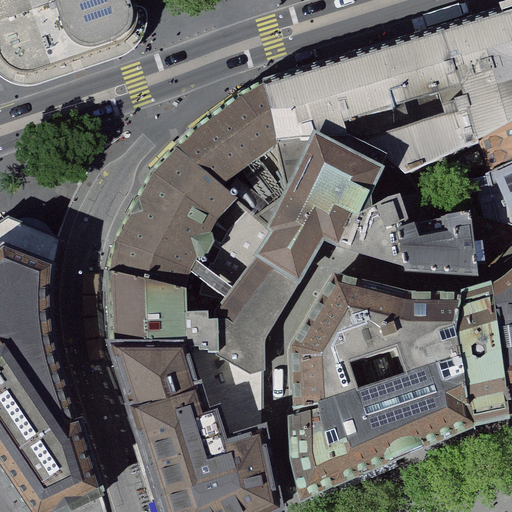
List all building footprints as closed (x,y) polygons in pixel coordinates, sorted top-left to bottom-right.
[(138,0),(0,0),(0,72),(4,76),(14,80),(22,82),(32,82),(109,58),(128,52),(138,45),(147,31),(150,12),(147,5),(140,4),(138,0)] [(511,10),(443,31),(460,89),(463,98),(443,104),(446,114),(360,140),(388,154),(406,174),(479,140),(511,123),(511,10)] [(394,109),(460,89),(443,31),(377,51),(394,109)] [(277,140),(316,135),(348,134),(344,123),(394,109),(377,51),(269,89),(277,140)] [(224,195),(277,140),(269,89),(246,100),(225,112),(193,140),(179,152),(224,195)] [(511,123),(479,140),(491,171),(511,160),(511,123)] [(382,164),(388,154),(360,140),(348,134),(316,135),(267,228),(271,231),(254,254),(257,257),(298,283),(324,241),(336,246),(352,213),(359,216),(373,207),(371,195),(386,166),(382,164)] [(233,203),(224,195),(179,152),(170,162),(147,188),(125,223),(116,248),(108,271),(185,292),(191,269),(214,223),(233,203)] [(511,160),(491,171),(486,174),(499,221),(511,226),(511,160)] [(373,207),(359,216),(352,213),(336,246),(404,266),(397,228),(410,223),(400,193),(373,207)] [(511,243),(511,226),(499,221),(470,210),(442,216),(444,227),(419,234),(414,222),(410,223),(397,228),(404,266),(405,271),(479,277),(478,271),(495,265),(511,243)] [(108,511),(86,452),(63,385),(51,327),(49,299),(51,270),(52,257),(58,241),(33,235),(6,226),(0,229),(0,466),(32,511),(108,511)] [(298,283),(257,257),(217,312),(217,325),(211,325),(208,312),(185,313),(188,341),(193,340),(193,346),(199,346),(199,350),(208,350),(208,353),(217,353),(216,356),(236,369),(251,375),(267,371),(266,339),(298,283)] [(110,340),(188,341),(185,313),(185,292),(108,271),(110,340)] [(362,492),(488,437),(471,372),(464,337),(469,303),(416,303),(337,284),(291,359),(296,421),(326,419),(328,424),(336,467),(350,460),(362,492)] [(510,340),(511,339),(511,286),(499,295),(510,340)] [(511,357),(510,340),(499,295),(469,303),(464,337),(471,372),(488,437),(511,430),(511,357)] [(188,341),(110,340),(130,399),(124,402),(144,462),(159,511),(281,511),(285,510),(265,426),(228,439),(218,404),(209,407),(188,341)] [(305,511),(318,511),(362,492),(350,460),(336,467),(328,424),(296,429),(298,471),(305,511)]
